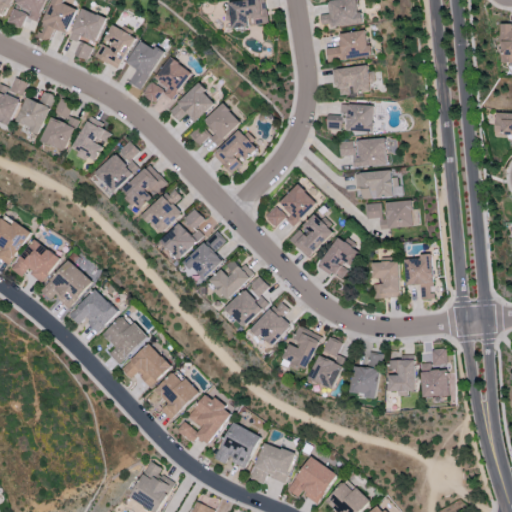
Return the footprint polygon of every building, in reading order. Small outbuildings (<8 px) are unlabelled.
[(38,22),(46,0),(18,0),(15,7),(14,7),(8,22),(21,28),(26,17),(38,22)] [(77,7),(59,0),(52,0),(37,37),(49,42),(55,29),(66,34),(77,7)] [(268,23),(265,0),(244,0),(229,2),(232,29),(251,27),(251,25),(268,23)] [(361,23),(357,0),(334,0),(328,1),(330,14),(320,15),(322,28),(361,23)] [(69,39),(77,42),(80,36),(97,42),(106,17),(81,8),(69,39)] [(511,24),(502,24),(501,62),(511,62),(511,24)] [(136,37),(113,25),(103,43),(102,42),(95,57),(119,70),(136,37)] [(339,33),(340,47),(326,48),(327,61),(370,57),(367,30),(339,33)] [(93,47),(80,41),(74,55),(87,61),(93,47)] [(165,52),(156,47),(154,49),(140,41),(127,63),(137,69),(129,83),(141,90),(165,52)] [(192,73),(171,57),(153,80),(143,95),(154,103),(162,93),(171,100),(192,73)] [(339,95),(373,92),(371,73),(368,74),(368,66),(332,69),(334,85),(339,85),(339,95)] [(0,120),(13,125),(26,82),(14,78),(11,88),(0,83),(0,120)] [(216,103),(198,84),(169,111),(179,121),(187,113),(196,122),(216,103)] [(27,97),(17,124),(41,133),(56,96),(44,92),(40,102),(27,97)] [(80,120),(69,116),(74,104),(60,99),(43,141),(67,151),(80,120)] [(241,122),(223,103),(202,122),(203,122),(190,134),(201,145),(209,138),(214,143),(221,136),(223,139),(241,122)] [(374,105),(340,104),(340,116),(327,115),(327,130),(373,131),(374,105)] [(511,137),(511,113),(495,113),(494,137),(511,137)] [(73,151),(88,159),(89,157),(97,161),(106,145),(113,131),(90,119),(73,151)] [(258,149),(251,142),(253,141),(242,128),(213,154),(231,174),(258,149)] [(387,165),(385,139),(340,141),(340,157),(352,156),(353,167),(387,165)] [(97,173),(115,191),(140,168),(132,160),(140,152),(130,142),(97,173)] [(141,210),(156,195),(168,183),(149,164),(123,191),(141,210)] [(362,198),(400,196),(399,177),(392,177),(391,171),(357,173),(358,185),(361,185),(362,198)] [(286,220),(293,227),(317,203),(299,184),(279,202),(291,215),(286,220)] [(143,217),(153,227),(156,224),(164,233),(184,213),(175,204),(182,197),(173,188),(143,217)] [(414,227),(412,201),(383,202),(383,203),(367,204),(368,219),(380,218),(380,229),(414,227)] [(265,218),(275,228),(287,216),(276,206),(265,218)] [(205,219),(195,209),(185,219),(195,230),(205,219)] [(289,240),(309,259),(334,232),(314,214),(301,228),(289,240)] [(14,221),(12,225),(1,218),(0,219),(0,247),(2,249),(0,252),(0,258),(9,265),(31,232),(14,221)] [(162,240),(180,260),(205,237),(198,230),(192,235),(181,223),(162,240)] [(186,261),(203,280),(225,261),(216,252),(227,242),(217,232),(186,261)] [(359,250),(336,238),(320,268),(343,280),(359,250)] [(61,259),(35,239),(11,269),(22,278),(28,270),(43,282),(61,259)] [(434,299),(432,254),(420,255),(420,259),(406,259),(406,285),(420,285),(421,300),(434,299)] [(228,301),(254,274),(236,256),(224,268),(224,267),(209,282),(228,301)] [(41,291),(51,300),(55,296),(69,309),(93,282),(70,260),(41,291)] [(399,262),(372,262),(373,279),(383,279),(383,284),(374,284),(374,298),(400,298),(399,262)] [(226,309),(245,328),(269,304),(261,296),(270,287),(260,276),(248,288),(247,288),(226,309)] [(98,333),(119,312),(96,289),(69,315),(78,325),(85,319),(98,333)] [(272,347),(292,326),(283,317),(290,309),(280,300),(253,329),(272,347)] [(119,365),(148,337),(134,322),(131,325),(123,317),(104,335),(116,348),(109,354),(119,365)] [(308,369),(322,336),(298,326),(284,358),(308,369)] [(342,344),(329,338),(324,351),(336,356),(342,344)] [(122,369),(131,379),(137,373),(150,387),(172,367),(150,343),(122,369)] [(450,396),(447,349),(432,349),(433,363),(422,364),(424,397),(450,396)] [(382,368),(380,368),(382,355),(370,353),(368,368),(356,366),(352,394),(378,397),(382,368)] [(344,365),(320,355),(310,379),(333,389),(344,365)] [(390,358),(390,369),(400,369),(400,375),(390,375),(390,391),(416,391),(416,358),(390,358)] [(156,390),(168,404),(161,410),(171,420),(199,393),(177,370),(156,390)] [(232,412),(206,393),(188,418),(201,428),(198,432),(184,422),(177,431),(193,443),(197,438),(208,446),(232,412)] [(261,435),(231,423),(216,460),(227,464),(229,461),(247,469),(261,435)] [(296,454),(265,442),(251,478),(265,483),(267,477),(285,484),(296,454)] [(288,490),(300,498),(302,494),(317,504),(338,475),(312,456),(288,490)] [(129,497),(152,511),(157,511),(176,484),(159,473),(162,469),(151,461),(129,497)] [(326,501),(338,511),(360,511),(371,500),(357,488),(354,491),(344,482),(326,501)] [(214,511),(216,509),(196,502),(192,511),(214,511)]
